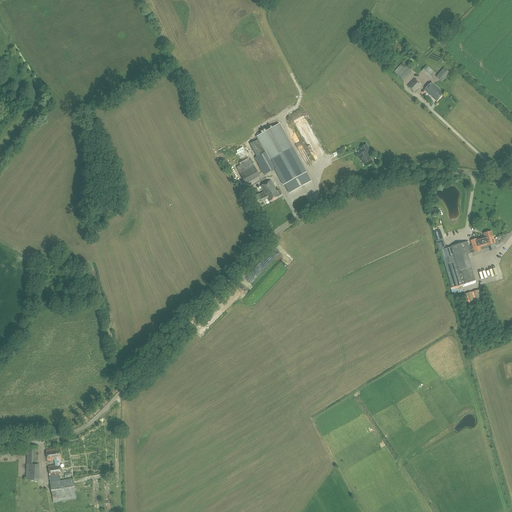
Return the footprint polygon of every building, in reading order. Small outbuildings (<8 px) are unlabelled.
[(402,63),(394,72),(402,79),(410,70),(402,63)] [(421,71),(431,79),(435,73),(427,65),(421,71)] [(436,77),(442,83),(450,73),(444,68),(436,77)] [(407,86),(414,93),(421,85),(414,79),(407,86)] [(424,90),(436,101),(444,93),(432,82),(424,90)] [(300,122),(307,117),(303,112),(296,117),(300,122)] [(311,181),(280,124),(256,136),(258,139),(250,144),(257,156),(255,157),(264,175),(276,168),(284,184),(286,183),(290,192),(311,181)] [(363,161),(364,164),(371,160),(367,152),(370,151),(366,144),(361,147),(363,151),(362,153),(359,154),(361,158),(360,159),(361,161),(363,161)] [(236,167),(243,180),(258,173),(251,159),(238,166),(236,167)] [(254,197),(257,204),(267,198),(269,201),(279,196),(271,180),(261,186),(264,192),(260,194),(254,197)] [(433,232),(437,244),(437,243),(444,241),(440,230),(433,232)] [(471,241),(472,244),(493,238),(491,231),(483,233),(484,236),(471,241)] [(472,244),(474,252),(481,250),(480,247),(495,243),(493,238),(472,244)] [(450,288),(451,290),(463,287),(462,284),(465,283),(476,280),(468,254),(471,253),(470,249),(472,248),(471,246),(469,246),(467,241),(450,247),(446,248),(444,241),(437,243),(439,251),(441,251),(443,258),(447,271),(452,288),(450,288)] [(480,289),(465,294),(469,306),(483,301),(480,289)] [(25,480),(39,480),(40,464),(35,463),(36,448),(36,446),(27,446),(27,448),(25,480)] [(50,482),(54,503),(76,499),(73,479),(60,481),(59,475),(61,474),(60,464),(59,459),(61,458),(60,448),(46,450),(48,461),(55,460),(55,461),(56,461),(56,465),(48,466),(50,476),(51,482),(50,482)]
